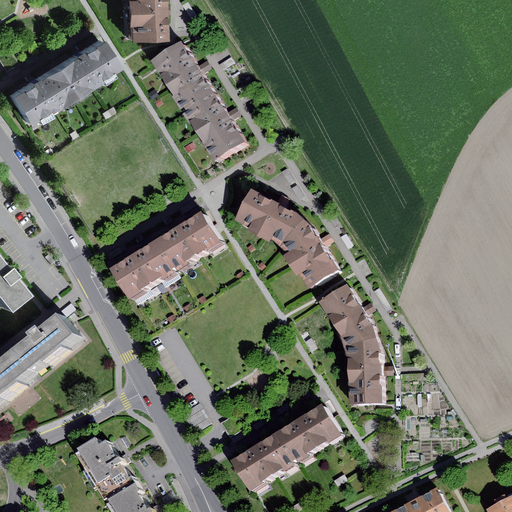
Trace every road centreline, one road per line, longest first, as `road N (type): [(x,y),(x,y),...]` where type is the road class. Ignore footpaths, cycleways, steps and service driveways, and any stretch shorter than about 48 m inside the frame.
road 1 (residential): [(0,141),(146,390)]
road 2 (residential): [(146,390),(0,454)]
road 3 (residential): [(146,390),(213,511)]
